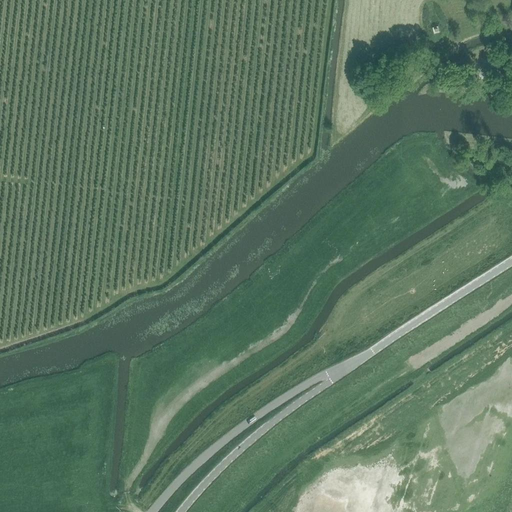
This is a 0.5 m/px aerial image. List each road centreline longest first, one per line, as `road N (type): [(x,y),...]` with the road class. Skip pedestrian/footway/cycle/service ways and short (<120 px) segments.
road 1 (tertiary): [(353,364),(249,423),(153,511)]
road 2 (tertiary): [(180,511),(259,432),(353,364)]
road 3 (tertiary): [(353,364),(511,262)]
